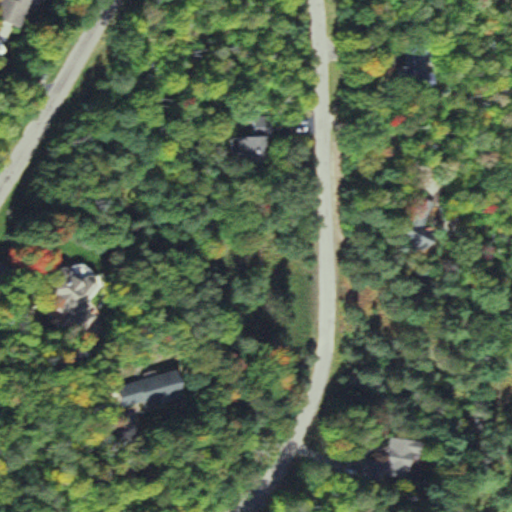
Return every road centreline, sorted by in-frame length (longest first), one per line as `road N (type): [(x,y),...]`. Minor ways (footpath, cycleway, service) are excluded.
road 1 (residential): [(310,0),(319,362),(300,452),(239,511)]
road 2 (residential): [(0,194),(111,0)]
